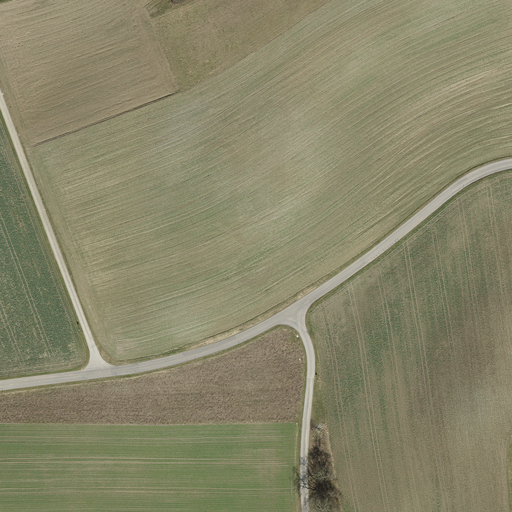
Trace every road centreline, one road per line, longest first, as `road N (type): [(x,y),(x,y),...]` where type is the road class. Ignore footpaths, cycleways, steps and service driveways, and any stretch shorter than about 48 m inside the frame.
road 1 (unclassified): [(0,386),(184,356),(240,338),(293,314),(472,177),(511,165)]
road 2 (track): [(101,372),(0,98)]
